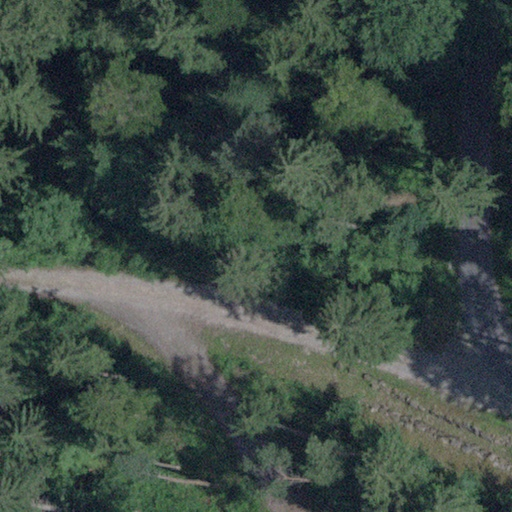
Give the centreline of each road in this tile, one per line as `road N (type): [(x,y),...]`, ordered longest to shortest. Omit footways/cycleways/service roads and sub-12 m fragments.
road 1 (track): [(0,276),(221,305),(511,414)]
road 2 (track): [(511,385),(483,304),(479,144),(496,0)]
